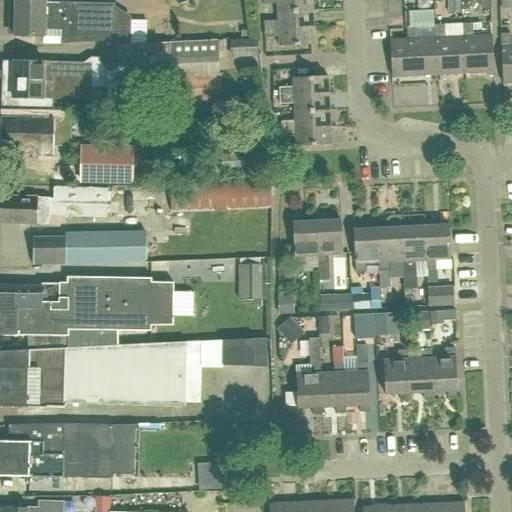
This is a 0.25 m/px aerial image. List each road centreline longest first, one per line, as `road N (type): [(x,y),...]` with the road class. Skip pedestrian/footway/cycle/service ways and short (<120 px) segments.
road 1 (residential): [(495,462),(478,154)]
road 2 (residential): [(478,154),(366,122),(353,0)]
road 3 (residential): [(325,471),(495,462)]
